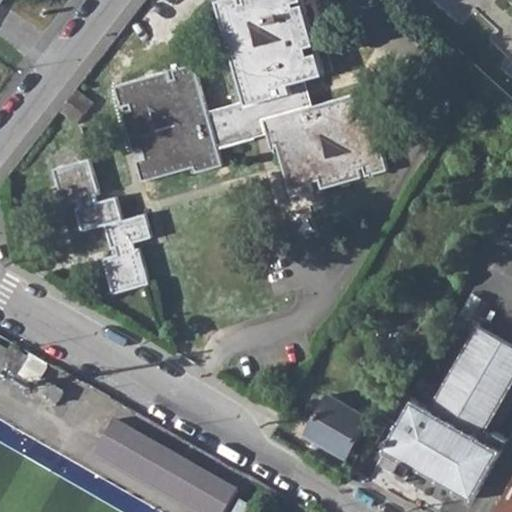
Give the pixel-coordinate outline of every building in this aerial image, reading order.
[(282,146),(295,195),(389,171),(368,90),(318,102),(311,76),(333,71),(315,0),(242,0),(228,4),(253,103),(217,112),(205,63),(121,85),(147,180),(198,167),(200,174),(229,167),(224,150),(274,136),(277,147),(282,146)] [(511,0),(406,0),(405,1),(511,98),(511,0)] [(60,113),(77,126),(94,105),(77,91),(60,113)] [(108,257),(120,294),(158,283),(145,241),(158,237),(151,212),(128,218),(121,196),(106,200),(92,158),(54,169),(65,204),(76,202),(86,231),(109,224),(118,254),(108,257)] [(417,464),(476,499),(505,449),(484,436),(511,388),(511,340),(482,323),(433,406),(416,397),(393,437),(391,436),(384,452),(404,464),(397,476),(406,481),(417,464)] [(9,350),(0,344),(0,364),(18,375),(23,365),(30,354),(13,345),(9,350)] [(23,365),(41,375),(48,365),(30,354),(23,365)] [(45,391),(59,400),(66,388),(51,380),(45,391)] [(310,432),(348,455),(369,417),(332,396),(310,432)] [(229,511),(242,489),(118,419),(99,452),(155,484),(159,478),(189,495),(185,501),(203,511),(229,511)] [(511,511),(511,482),(496,511),(511,511)]
